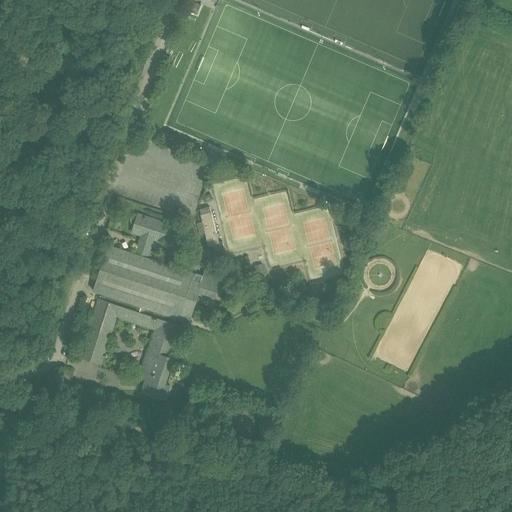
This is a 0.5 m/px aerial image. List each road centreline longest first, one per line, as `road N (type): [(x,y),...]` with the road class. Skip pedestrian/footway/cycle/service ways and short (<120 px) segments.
road 1 (residential): [(106,196),(52,364),(41,373),(0,368)]
road 2 (unclassified): [(106,196),(168,0)]
